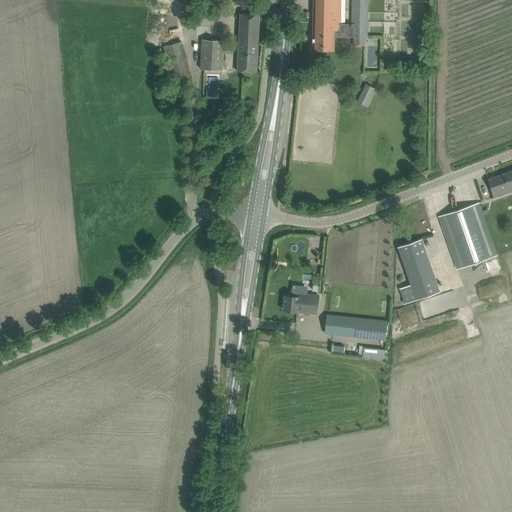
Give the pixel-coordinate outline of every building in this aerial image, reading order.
[(314,0),(313,49),(323,50),(333,50),(334,36),(367,37),(367,0),(352,0),(352,24),(345,24),(345,0),(314,0)] [(239,41),(238,55),(237,71),(246,71),(256,72),(259,14),(249,14),(240,13),(239,41)] [(199,69),(216,70),(222,71),(224,40),(201,39),(199,69)] [(180,57),(185,57),(183,42),(166,44),(171,74),(182,72),(180,57)] [(357,102),(368,107),(377,89),(366,84),(357,102)] [(511,170),(488,179),(494,197),(511,191),(511,170)] [(439,216),(457,269),(497,255),(479,203),(439,216)] [(398,247),(411,285),(400,289),(405,304),(440,292),(435,277),(422,239),(398,247)] [(306,312),(317,314),(319,296),(300,293),(300,297),(285,295),(283,310),(293,311),(298,312),(306,312)] [(325,334),(385,341),(387,321),(328,314),(325,334)] [(364,347),(363,357),(384,359),(385,350),(364,347)]
